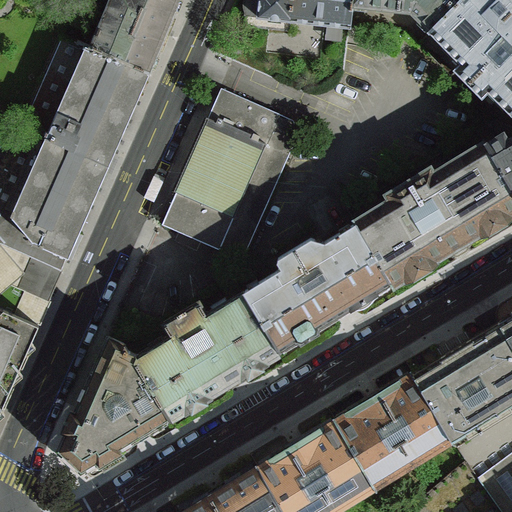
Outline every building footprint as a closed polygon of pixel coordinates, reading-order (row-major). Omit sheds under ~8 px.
[(181,0),(108,0),(90,47),(150,73),(181,0)] [(260,17),(261,0),(246,0),(245,3),(246,15),(260,17)] [(351,27),(353,8),(353,0),(261,0),(260,17),(351,27)] [(353,0),(353,8),(413,13),(432,32),(463,0),(353,0)] [(511,0),(463,0),(432,32),(464,65),(457,70),(481,95),(483,97),(489,90),(511,112),(511,0)] [(46,138),(86,45),(64,36),(23,128),(46,138)] [(110,166),(150,73),(90,47),(86,45),(46,138),(110,166)] [(295,121),(222,89),(164,224),(217,247),(244,259),(299,134),(295,121)] [(0,242),(63,271),(69,258),(34,242),(12,215),(46,138),(23,128),(21,127),(10,138),(0,148),(0,242)] [(511,139),(509,141),(504,134),(488,145),(511,185),(511,139)] [(110,166),(46,138),(12,215),(34,242),(69,258),(110,166)] [(463,239),(511,209),(511,185),(488,145),(434,177),(431,172),(392,195),(396,200),(357,223),(391,282),(449,247),(463,239)] [(391,282),(357,223),(319,245),(316,239),(312,239),(281,257),(279,261),(283,268),(246,290),(280,348),(336,315),(354,305),(391,282)] [(0,307),(40,325),(63,271),(0,242),(0,243),(25,275),(0,296),(0,307)] [(0,296),(25,275),(0,243),(0,296)] [(280,348),(246,290),(208,313),(200,301),(166,322),(173,334),(138,354),(136,359),(170,415),(225,381),(241,372),(280,348)] [(0,405),(2,409),(40,325),(0,307),(0,405)] [(511,313),(500,321),(511,341),(511,313)] [(511,404),(511,341),(500,321),(491,327),(413,373),(452,438),(453,440),(468,430),(471,434),(511,409),(511,407),(510,405),(511,404)] [(136,359),(138,354),(129,350),(126,344),(111,336),(62,449),(83,467),(98,458),(105,471),(127,459),(119,445),(145,430),(170,415),(136,359)] [(382,392),(413,373),(405,361),(377,378),(376,383),(382,392)] [(452,438),(413,373),(382,392),(367,401),(337,420),(375,485),(452,438)] [(337,420),(367,401),(361,390),(357,390),(300,424),(299,429),(305,439),(337,420)] [(468,430),(453,440),(468,460),(504,511),(511,511),(511,404),(510,405),(511,407),(511,409),(471,434),(468,430)] [(329,511),(375,485),(337,420),(305,439),(291,447),(260,466),(287,511),(329,511)] [(260,466),(291,447),(286,437),(281,436),(222,471),(222,476),(228,485),(260,466)] [(98,458),(83,467),(93,476),(97,476),(105,471),(98,458)] [(405,511),(504,511),(468,460),(405,511)] [(287,511),(260,466),(228,485),(213,494),(183,511),(287,511)] [(183,511),(213,494),(207,485),(202,483),(159,509),(157,511),(183,511)]
